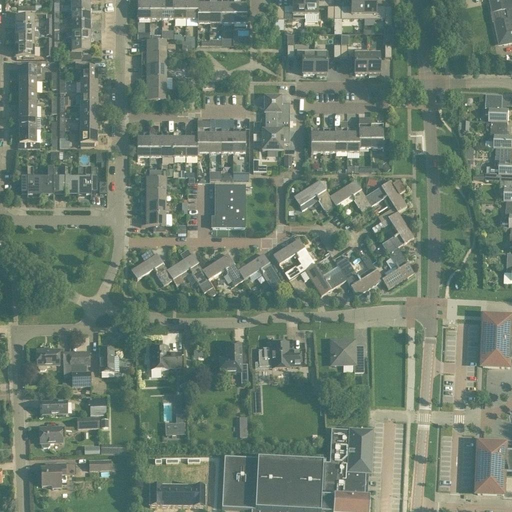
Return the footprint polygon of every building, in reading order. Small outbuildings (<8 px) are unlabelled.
[(137,0),(137,3),(137,22),(150,22),(150,12),(150,3),(149,0),(137,0)] [(150,12),(150,22),(162,22),(162,2),(161,0),(155,0),(155,3),(150,3),(150,12)] [(162,2),(162,22),(174,22),(174,5),(174,2),(173,0),(167,0),(167,2),(162,2)] [(174,5),(174,22),(186,22),(186,15),(186,2),(185,0),(179,0),(179,2),(174,2),(174,5)] [(186,15),(186,22),(197,22),(197,7),(197,0),(191,0),(191,2),(186,2),(186,15)] [(291,0),(292,9),(292,21),(305,21),(305,17),(304,17),(304,0),(291,0)] [(304,0),(304,17),(305,17),(317,17),(316,0),(304,0)] [(341,9),(341,21),(363,21),(362,0),(350,0),(350,9),(341,9)] [(362,0),(363,21),(384,21),(384,9),(375,9),(375,0),(362,0)] [(511,0),(488,0),(492,14),(494,24),(494,25),(498,43),(502,42),(503,47),(511,44),(511,0)] [(233,6),(233,26),(245,26),(245,1),(239,1),(239,6),(233,6)] [(197,22),(197,26),(209,26),(209,6),(209,2),(203,2),(203,7),(197,7),(197,22)] [(209,6),(209,26),(210,26),(210,29),(211,30),(215,30),(217,29),(217,26),(222,26),(222,6),(221,2),(215,2),(209,2),(209,6)] [(222,6),(222,26),(233,26),(233,6),(233,2),(227,2),(227,6),(222,6)] [(71,5),(71,14),(90,14),(90,5),(71,5)] [(71,14),(71,24),(90,24),(90,14),(71,14)] [(14,19),(14,29),(34,29),(34,19),(14,19)] [(71,34),(91,34),(91,31),(90,31),(90,24),(71,24),(71,34)] [(14,29),(14,39),(34,39),(38,39),(38,34),(34,34),(34,29),(14,29)] [(65,34),(65,39),(71,39),(71,44),(91,44),(91,34),(71,34),(65,34)] [(195,39),(186,38),(186,44),(187,44),(187,49),(194,49),(195,39)] [(14,39),(14,49),(34,49),(34,39),(14,39)] [(68,54),(68,62),(81,62),(81,54),(90,54),(90,53),(92,51),(91,50),(91,44),(71,44),(71,54),(68,54)] [(141,44),(141,56),(144,56),(146,56),(151,56),(166,56),(166,44),(141,44)] [(14,49),(14,59),(34,59),(34,49),(14,49)] [(296,52),(296,58),(302,58),(302,77),(314,77),(314,52),(296,52)] [(314,52),(314,77),(316,77),(316,78),(323,78),(323,77),(326,77),(326,52),(314,52)] [(354,52),(354,77),(366,77),(366,57),(367,57),(367,52),(354,52)] [(141,62),(141,68),(142,68),(146,68),(162,68),(163,68),(166,68),(166,66),(166,56),(151,56),(146,56),(146,62),(141,62)] [(366,57),(366,77),(368,77),(368,78),(376,78),(376,77),(379,77),(379,57),(367,57),(366,57)] [(19,70),(19,83),(36,83),(36,76),(40,76),(40,64),(29,64),(29,70),(19,70)] [(75,64),(75,70),(80,70),(80,83),(97,83),(97,70),(89,70),(89,64),(75,64)] [(141,80),(146,80),(166,80),(166,68),(163,68),(162,68),(146,68),(142,68),(141,68),(141,74),(141,80)] [(141,86),(141,91),(146,91),(165,92),(166,80),(146,80),(146,86),(141,86)] [(19,83),(19,95),(36,95),(36,83),(19,83)] [(80,83),(80,95),(97,95),(97,83),(80,83)] [(141,98),(141,104),(165,104),(165,92),(146,91),(146,98),(141,98)] [(19,95),(19,108),(36,108),(36,95),(19,95)] [(80,95),(80,108),(97,108),(97,95),(80,95)] [(486,97),(485,117),(489,117),(488,124),(491,124),(507,125),(508,112),(500,112),(501,98),(486,97)] [(264,98),(264,115),(267,115),(289,115),(290,105),(286,105),(286,98),(264,98)] [(19,108),(19,120),(36,120),(36,108),(19,108)] [(80,108),(80,120),(97,120),(97,108),(80,108)] [(267,119),(267,131),(289,131),(289,119),(289,115),(267,115),(267,119)] [(19,120),(19,133),(36,133),(40,133),(40,120),(36,120),(19,120)] [(80,120),(80,133),(97,133),(97,120),(80,120)] [(334,136),(334,155),(346,155),(346,136),(346,131),(346,124),(340,124),(340,131),(334,131),(334,136)] [(507,125),(491,124),(490,143),(494,144),(494,151),(496,151),(496,150),(511,151),(511,138),(507,138),(507,125)] [(370,127),(370,151),(383,151),(383,126),(375,126),(370,126),(370,127)] [(359,132),(359,151),(370,151),(370,127),(364,127),(364,132),(359,132)] [(197,135),(197,155),(209,155),(209,135),(209,131),(203,131),(204,135),(197,135)] [(209,135),(209,155),(221,155),(221,135),(221,131),(215,131),(215,135),(209,135)] [(221,135),(221,155),(233,155),(233,135),(233,131),(227,131),(227,135),(221,135)] [(233,135),(233,155),(245,155),(245,131),(239,131),(239,135),(233,135)] [(262,131),(261,153),(266,153),(283,153),(283,146),(289,146),(289,131),(267,131),(262,131)] [(310,136),(310,155),(323,155),(323,136),(323,131),(316,131),(316,136),(310,136)] [(323,136),(323,155),(334,155),(334,136),(334,131),(328,131),(328,136),(323,136)] [(346,136),(346,155),(359,155),(359,151),(359,132),(359,131),(352,131),(352,136),(346,136)] [(19,145),(19,151),(40,151),(40,133),(36,133),(19,133),(19,145)] [(80,133),(80,150),(94,150),(94,145),(97,145),(97,133),(80,133)] [(137,140),(137,152),(137,160),(149,160),(149,140),(149,135),(143,135),(143,140),(137,140)] [(149,140),(149,160),(161,160),(161,140),(161,135),(155,135),(155,140),(149,140)] [(161,140),(161,160),(173,160),(173,140),(173,135),(167,135),(167,140),(161,140)] [(173,140),(173,160),(185,160),(185,140),(185,135),(179,135),(179,140),(173,140)] [(185,140),(185,160),(197,160),(197,155),(197,135),(191,135),(191,140),(185,140)] [(489,169),(489,177),(511,177),(511,164),(510,165),(511,151),(496,150),(496,151),(494,151),(496,151),(495,169),(489,169)] [(385,165),(381,168),(386,173),(390,170),(385,165)] [(21,179),(21,195),(27,195),(27,198),(40,198),(40,179),(32,179),(32,169),(27,169),(27,179),(21,179)] [(40,179),(40,198),(48,198),(53,198),(53,195),(59,195),(59,169),(47,170),(47,179),(40,179)] [(59,169),(59,195),(64,195),(64,198),(78,198),(78,179),(70,179),(70,169),(59,169)] [(78,179),(78,198),(86,198),(91,198),(91,195),(96,195),(97,169),(85,169),(78,170),(78,179)] [(485,177),(485,184),(501,185),(500,197),(504,197),(504,204),(506,204),(506,203),(511,203),(511,177),(489,177),(485,177)] [(141,186),(141,192),(143,192),(146,192),(166,192),(166,180),(146,180),(146,186),(141,186)] [(389,182),(364,198),(371,209),(387,198),(396,214),(397,214),(406,208),(398,196),(404,192),(397,182),(391,186),(389,182)] [(318,183),(293,199),(302,213),(317,203),(325,214),(335,208),(329,199),(318,183)] [(354,183),(329,199),(335,208),(340,205),(343,209),(353,202),(361,215),(371,209),(364,198),(354,183)] [(212,223),(212,230),(245,230),(245,188),(215,188),(215,223),(212,223)] [(141,198),(141,205),(142,205),(146,205),(165,205),(166,192),(146,192),(146,198),(141,198)] [(501,223),(500,230),(509,230),(510,230),(511,230),(511,203),(506,203),(506,204),(504,204),(506,204),(505,223),(501,223)] [(141,205),(141,216),(146,216),(165,216),(165,205),(146,205),(141,205)] [(397,236),(381,246),(387,256),(397,250),(413,240),(397,214),(396,214),(387,220),(397,236)] [(141,222),(141,229),(153,229),(153,234),(165,234),(165,216),(146,216),(146,222),(141,222)] [(500,230),(509,230),(510,230),(509,250),(511,250),(511,230),(510,230),(509,230),(500,230)] [(277,255),(272,258),(278,267),(292,258),(294,261),(296,259),(301,267),(296,270),(299,276),(304,273),(314,267),(298,241),(277,255)] [(386,279),(381,282),(387,292),(413,275),(397,250),(387,256),(395,268),(384,275),(386,279)] [(143,261),(154,257),(152,252),(141,257),(143,261)] [(156,256),(130,272),(136,283),(153,272),(163,288),(173,282),(166,272),(156,256)] [(166,272),(173,282),(177,288),(183,284),(181,280),(190,275),(203,296),(207,293),(212,290),(208,282),(201,272),(191,256),(166,272)] [(227,256),(201,272),(208,282),(224,272),(234,288),(243,282),(237,273),(227,256)] [(263,256),(237,273),(243,282),(259,272),(270,288),(273,293),(283,288),(263,256)] [(365,257),(360,260),(366,270),(371,266),(365,257)] [(345,260),(336,266),(340,273),(346,282),(356,298),(381,282),(375,272),(362,281),(360,278),(358,279),(345,260)] [(314,267),(304,273),(320,298),(346,282),(340,273),(324,283),(314,267)] [(295,269),(284,276),(289,283),(299,276),(296,270),(295,269)] [(212,290),(207,293),(211,299),(216,296),(212,290)] [(479,446),(477,496),(504,497),(504,476),(511,476),(511,340),(510,341),(511,320),(485,319),(483,369),(509,370),(509,364),(511,364),(511,453),(505,453),(506,447),(479,446)] [(354,343),(330,343),(330,352),(333,352),(333,358),(330,358),(331,367),(354,367),(354,375),(363,375),(362,358),(354,359),(354,343)] [(381,365),(381,371),(398,372),(399,344),(381,344),(381,351),(373,350),(373,364),(381,365)] [(262,352),(257,353),(258,370),(271,369),(271,371),(288,370),(288,369),(300,368),(299,353),(287,354),(287,345),(270,345),(271,352),(268,352),(268,351),(262,351),(262,352)] [(225,361),(218,361),(219,375),(240,375),(240,386),(247,386),(246,367),(240,367),(240,347),(225,347),(225,361)] [(149,357),(148,358),(148,362),(150,364),(150,372),(168,372),(168,370),(181,370),(180,355),(167,356),(167,349),(149,350),(149,357)] [(299,350),(299,353),(300,368),(300,374),(312,374),(311,350),(299,350)] [(113,351),(99,351),(100,374),(113,374),(113,373),(118,373),(118,359),(113,359),(113,351)] [(58,352),(36,353),(37,369),(38,369),(38,371),(40,373),(44,373),(46,371),(45,369),(52,368),(52,365),(59,365),(58,352)] [(88,354),(70,355),(70,361),(70,369),(89,368),(88,354)] [(90,377),(72,377),(72,379),(72,391),(90,390),(90,377)] [(105,401),(89,402),(90,419),(106,418),(105,401)] [(66,404),(42,405),(42,417),(67,416),(66,404)] [(98,421),(77,422),(78,432),(98,431),(98,421)] [(61,430),(39,431),(40,447),(41,447),(41,449),(43,450),(47,450),(49,449),(48,446),(55,446),(55,443),(62,443),(61,430)] [(224,460),(221,511),(243,511),(368,511),(369,499),(364,499),(365,477),(371,477),(373,432),(348,431),(348,432),(331,431),(329,465),(224,460)] [(101,455),(125,455),(125,447),(101,446),(101,455)] [(110,463),(89,464),(89,473),(110,472),(110,463)] [(45,470),(41,471),(41,489),(51,489),(51,491),(60,490),(60,484),(66,483),(66,477),(75,477),(75,466),(64,466),(45,467),(45,470)] [(149,491),(149,510),(160,510),(160,491),(149,491)] [(160,491),(160,510),(171,510),(171,491),(160,491)] [(171,491),(171,510),(182,510),(182,491),(171,491)] [(182,491),(182,510),(193,511),(193,491),(182,491)] [(193,491),(193,511),(204,511),(204,491),(193,491)]
